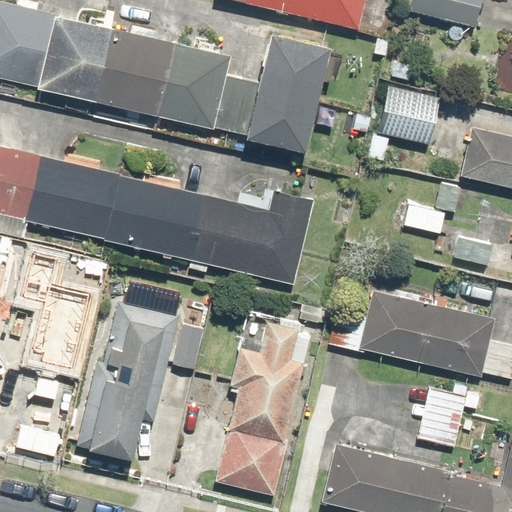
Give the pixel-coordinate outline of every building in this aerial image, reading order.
[(4,0),(0,0),(0,76),(314,147),(338,40),(271,25),(260,76),(231,70),(235,51),(4,0)] [(253,0),(360,28),(367,0),(253,0)] [(487,0),(412,0),(411,6),(482,23),(487,0)] [(391,81),(380,131),(434,143),(445,93),(391,81)] [(511,134),(473,124),(461,170),(511,184),(511,134)] [(0,140),(0,207),(294,280),(316,193),(279,184),(274,208),(0,140)] [(462,184),(442,179),(436,203),(457,208),(462,184)] [(448,209),(409,202),(405,224),(444,231),(448,209)] [(493,241),(457,236),(454,259),(490,264),(493,241)] [(45,299),(33,355),(74,364),(89,291),(56,284),(61,256),(32,250),(23,295),(45,299)] [(129,283),(125,299),(118,298),(79,442),(136,457),(148,411),(156,414),(187,298),(129,283)] [(342,310),(335,342),(511,380),(511,378),(511,339),(493,336),(497,313),(374,287),(368,315),(342,310)] [(0,389),(19,395),(35,339),(17,334),(24,309),(0,302),(0,389)] [(248,318),(235,380),(242,382),(221,479),(277,491),(311,333),(298,330),(300,319),(271,312),(268,323),(248,318)] [(206,326),(187,320),(176,356),(196,362),(206,326)] [(469,391),(431,383),(421,433),(458,441),(469,391)] [(338,437),(322,497),(382,511),(511,511),(511,442),(503,479),(338,437)]
